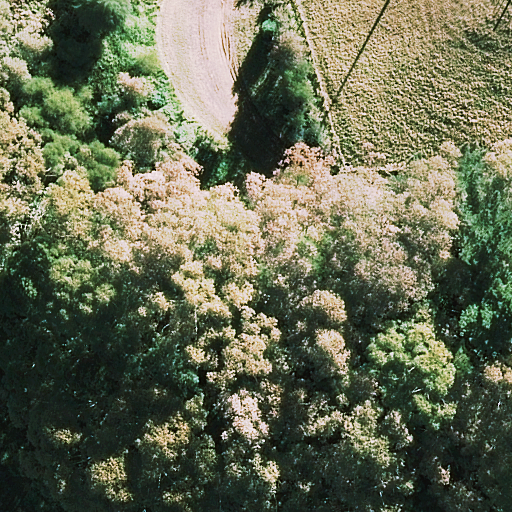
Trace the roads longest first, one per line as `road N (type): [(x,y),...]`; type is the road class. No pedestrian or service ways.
road 1 (track): [(511,291),(54,477),(108,511)]
road 2 (track): [(197,0),(208,104),(257,156),(347,190),(469,198),(511,191)]
